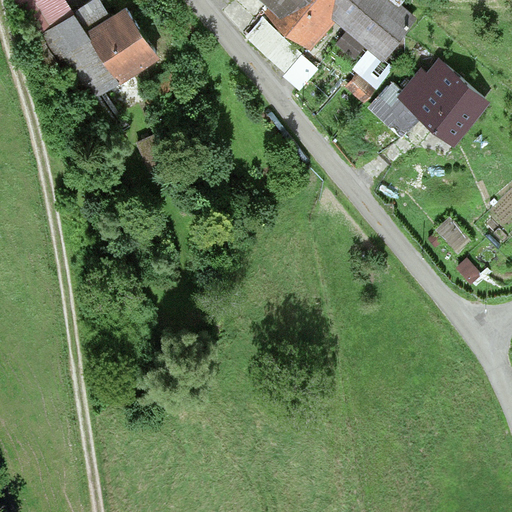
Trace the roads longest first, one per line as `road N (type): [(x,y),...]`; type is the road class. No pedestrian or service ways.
road 1 (track): [(0,0),(53,224),(93,511)]
road 2 (unclassified): [(473,332),(194,0)]
